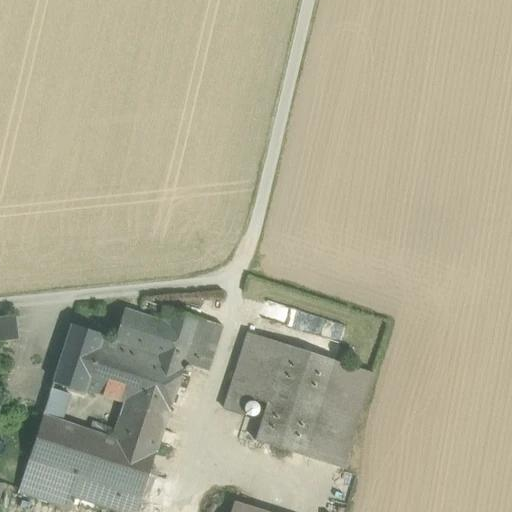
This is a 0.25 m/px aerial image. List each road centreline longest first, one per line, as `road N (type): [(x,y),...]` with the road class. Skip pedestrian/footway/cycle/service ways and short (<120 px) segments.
road 1 (track): [(317,0),(251,274),(0,304)]
road 2 (track): [(251,274),(182,511)]
road 3 (track): [(198,456),(325,497)]
